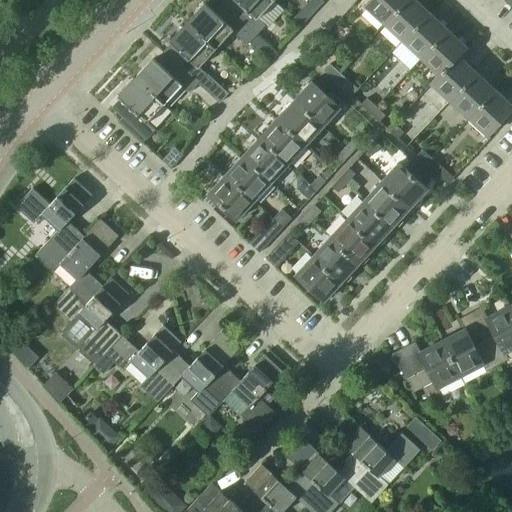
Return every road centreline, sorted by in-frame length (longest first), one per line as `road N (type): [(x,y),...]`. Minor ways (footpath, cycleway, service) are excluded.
road 1 (residential): [(511,173),(332,369),(154,203)]
road 2 (residential): [(154,203),(225,111),(342,2)]
road 3 (residential): [(154,203),(39,98)]
road 4 (tertiary): [(39,98),(131,0)]
